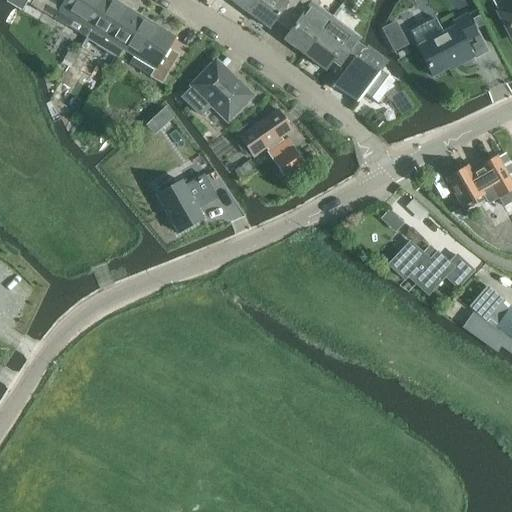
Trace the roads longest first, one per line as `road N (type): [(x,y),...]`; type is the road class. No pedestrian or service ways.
road 1 (tertiary): [(0,431),(58,339),(93,308),(251,243),(388,173)]
road 2 (residential): [(388,173),(319,101),(178,0)]
road 3 (tertiary): [(388,173),(511,116)]
